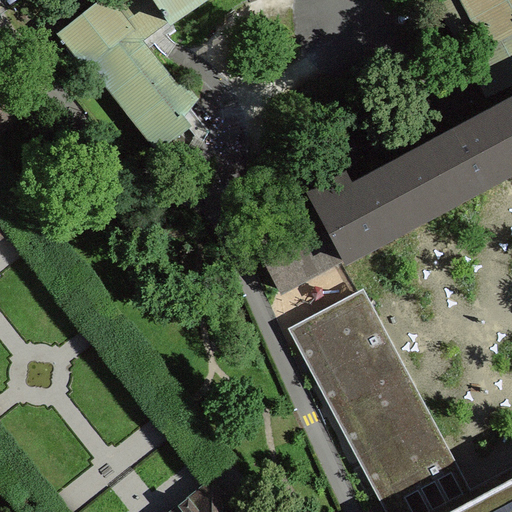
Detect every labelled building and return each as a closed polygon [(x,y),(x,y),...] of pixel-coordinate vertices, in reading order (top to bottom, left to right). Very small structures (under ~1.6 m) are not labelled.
[(90,63),(159,150),(189,126),(181,117),(196,99),(184,85),(177,88),(146,49),(110,3),(107,0),(104,0),(61,35),(86,66),(90,63)] [(172,22),(204,0),(114,0),(110,3),(146,49),(175,28),(172,22)] [(511,0),(463,0),(488,45),(511,32),(511,0)] [(324,79),(334,98),(380,74),(365,46),(311,75),(315,83),(324,79)] [(0,133),(25,115),(0,82),(0,133)] [(316,207),(254,240),(280,289),(342,256),(345,261),(511,171),(511,105),(353,191),(347,178),(311,197),(310,197),(316,207)] [(380,461),(398,495),(453,465),(362,294),(306,323),(380,461)] [(238,511),(209,476),(164,511),(238,511)] [(511,511),(511,478),(449,511),(511,511)]
